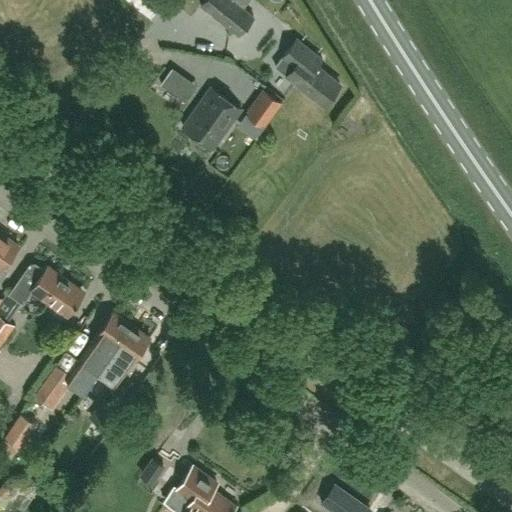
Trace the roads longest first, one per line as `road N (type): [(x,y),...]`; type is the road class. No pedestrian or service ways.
road 1 (unclassified): [(511,499),(0,127)]
road 2 (unclassified): [(453,511),(0,186)]
road 3 (primary): [(511,212),(368,0)]
